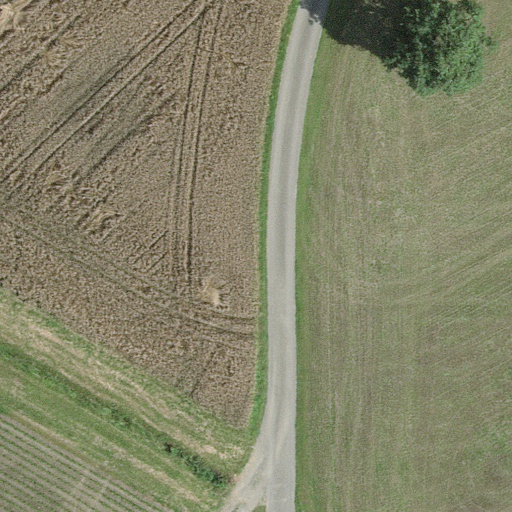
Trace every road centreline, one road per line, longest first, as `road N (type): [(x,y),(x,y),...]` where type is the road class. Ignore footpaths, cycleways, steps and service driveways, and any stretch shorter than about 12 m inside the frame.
road 1 (track): [(276,511),(278,294),(294,59),(316,0)]
road 2 (track): [(0,403),(195,511)]
